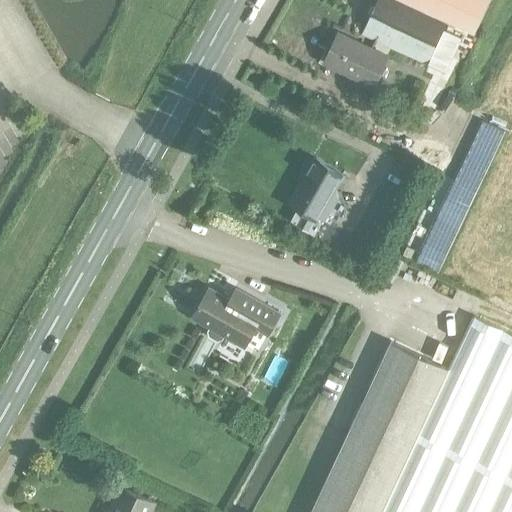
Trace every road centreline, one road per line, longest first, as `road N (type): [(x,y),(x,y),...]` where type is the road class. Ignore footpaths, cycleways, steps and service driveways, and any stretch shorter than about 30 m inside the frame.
road 1 (primary): [(0,417),(233,0)]
road 2 (unknown): [(148,149),(56,69),(11,42),(0,48)]
